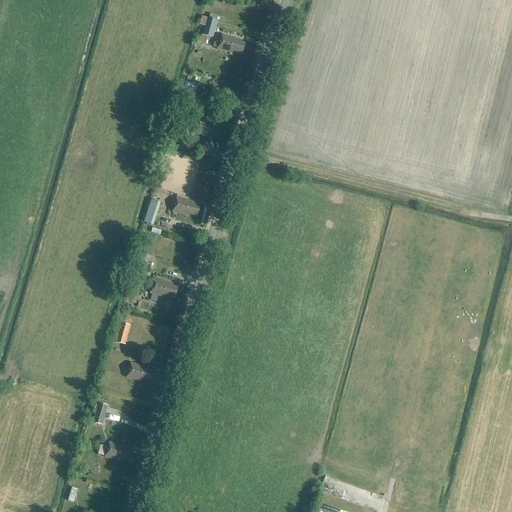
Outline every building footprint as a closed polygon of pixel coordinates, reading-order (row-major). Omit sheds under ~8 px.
[(212,38),(217,20),(208,18),(203,35),(212,38)] [(244,44),(239,43),(240,40),(221,35),(219,43),(214,42),(213,47),(218,48),(217,50),(231,54),(232,51),(242,54),(244,44)] [(188,83),(183,99),(190,101),(195,85),(188,83)] [(196,114),(199,106),(186,102),(183,110),(196,114)] [(219,138),(221,128),(216,127),(217,124),(198,119),(194,134),(208,138),(209,135),(219,138)] [(172,132),(168,145),(190,151),(193,138),(172,132)] [(197,217),(199,207),(194,205),(195,203),(176,198),(172,213),(186,216),(187,214),(197,217)] [(153,226),(160,203),(151,200),(144,223),(153,226)] [(147,272),(153,253),(144,250),(139,269),(147,272)] [(174,298),(177,288),(172,287),(173,284),(154,279),(150,294),(164,298),(165,295),(174,298)] [(145,308),(136,305),(134,310),(143,314),(145,308)] [(124,345),(130,326),(121,323),(116,343),(124,345)] [(151,382),(154,373),(149,371),(149,369),(131,363),(127,378),(141,382),(141,380),(151,382)] [(102,425),(107,406),(98,404),(93,423),(102,425)] [(129,462),(132,452),(127,451),(127,448),(109,443),(105,457),(119,462),(120,459),(129,462)]
